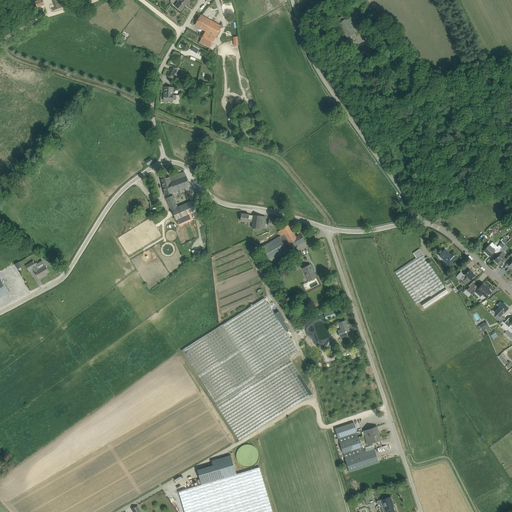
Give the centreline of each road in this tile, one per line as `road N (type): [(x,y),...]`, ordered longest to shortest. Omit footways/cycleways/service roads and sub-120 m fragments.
road 1 (unclassified): [(421,511),(326,227)]
road 2 (unclassified): [(414,221),(315,66),(292,0)]
road 3 (unclassified): [(165,162),(115,198),(56,284),(0,314)]
road 4 (unclassified): [(326,227),(220,203),(185,166),(165,162)]
road 5 (unclassified): [(165,162),(152,99),(182,29)]
road 6 (unclassified): [(511,291),(449,235),(414,221)]
